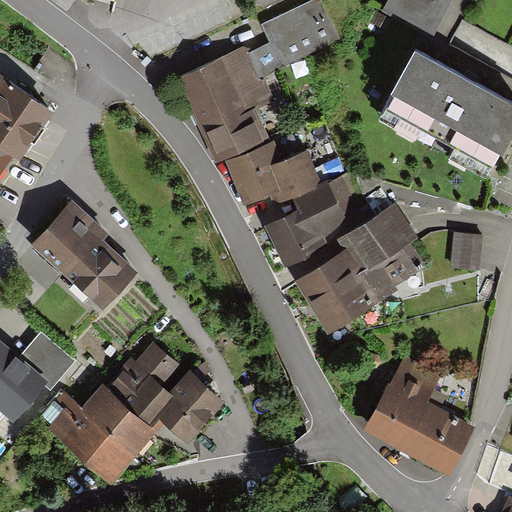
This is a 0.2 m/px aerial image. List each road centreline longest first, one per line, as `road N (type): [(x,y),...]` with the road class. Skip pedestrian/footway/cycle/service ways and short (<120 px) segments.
road 1 (residential): [(418,511),(344,442),(176,127),(109,65)]
road 2 (residential): [(0,263),(63,167),(109,65)]
road 3 (residential): [(511,301),(488,416),(441,511)]
